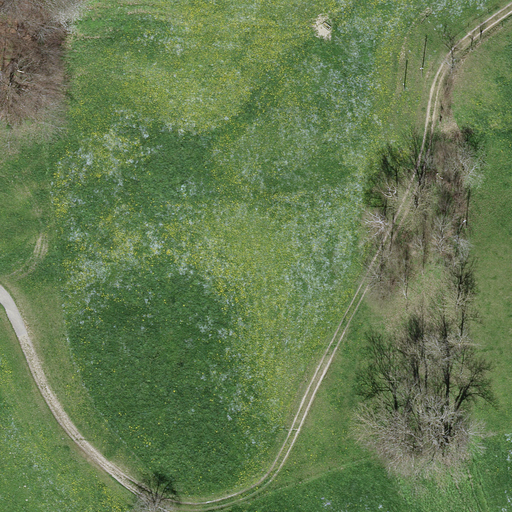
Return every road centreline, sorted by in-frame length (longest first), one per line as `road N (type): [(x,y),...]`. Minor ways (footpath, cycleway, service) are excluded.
road 1 (track): [(511,8),(442,64),(407,183),(271,470),(255,490),(210,511)]
road 2 (track): [(175,511),(86,453),(60,421),(0,307)]
